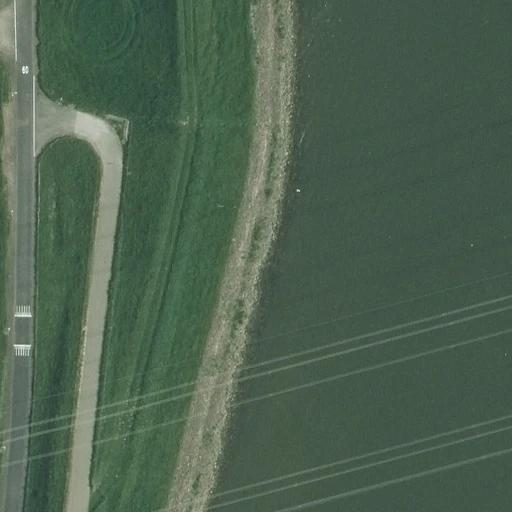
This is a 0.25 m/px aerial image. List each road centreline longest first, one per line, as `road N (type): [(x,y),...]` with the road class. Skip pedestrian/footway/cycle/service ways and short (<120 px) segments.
road 1 (unclassified): [(79,511),(112,146),(75,121),(22,119)]
road 2 (unclassified): [(8,511),(22,119)]
